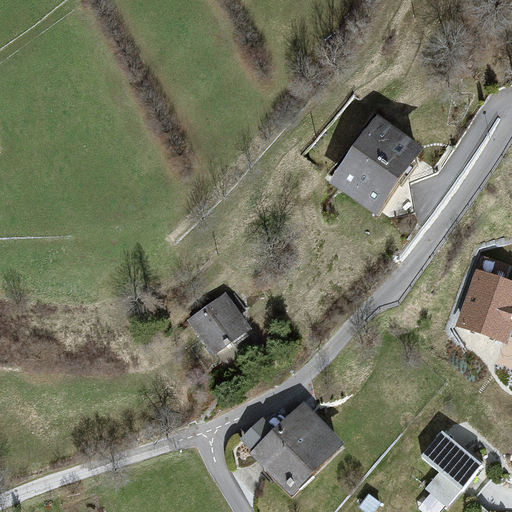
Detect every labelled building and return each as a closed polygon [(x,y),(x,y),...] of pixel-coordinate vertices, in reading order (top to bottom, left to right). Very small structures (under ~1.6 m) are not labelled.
[(366,109),(322,172),(380,213),(424,151),(366,109)] [(511,274),(511,265),(481,255),(458,324),(511,341),(511,283),(509,283),(511,274)] [(233,295),(194,323),(226,368),(265,340),(233,295)] [(314,409),(255,461),(296,507),(355,455),(314,409)] [(450,511),(490,468),(448,431),(425,457),(443,473),(426,492),(449,511),(450,511)]
